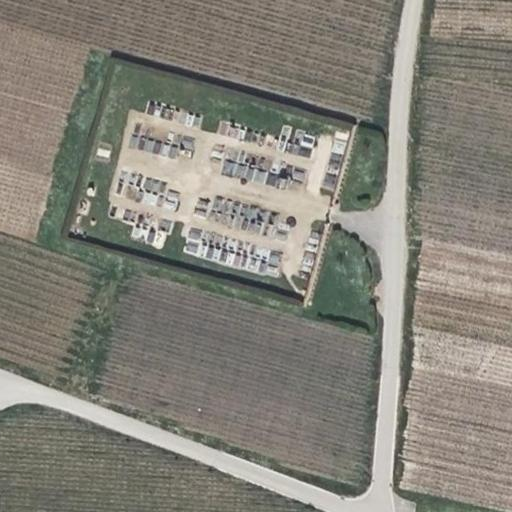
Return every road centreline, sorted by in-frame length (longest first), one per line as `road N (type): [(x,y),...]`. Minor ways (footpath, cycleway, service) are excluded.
road 1 (unclassified): [(372,511),(390,405),(393,86),(410,0)]
road 2 (unclassified): [(328,511),(152,432),(0,382)]
